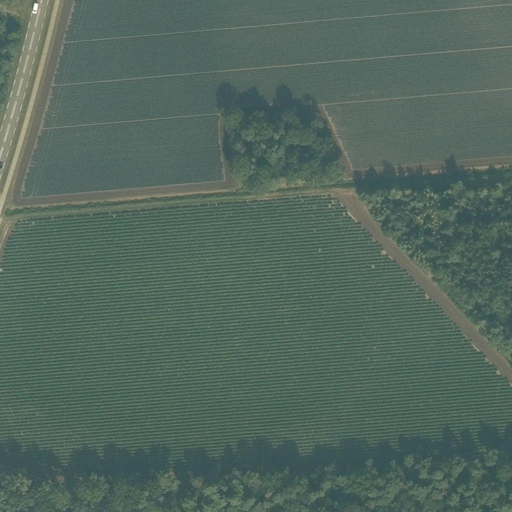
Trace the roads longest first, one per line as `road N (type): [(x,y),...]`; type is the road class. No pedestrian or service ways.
road 1 (track): [(0,220),(511,175)]
road 2 (primary): [(0,156),(42,0)]
road 3 (unclassified): [(116,511),(0,468)]
